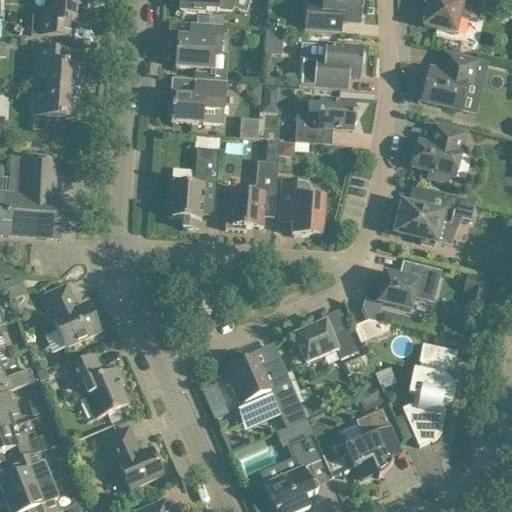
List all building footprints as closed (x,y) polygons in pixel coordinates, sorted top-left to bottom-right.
[(86,0),(52,0),(52,11),(33,10),(31,37),(70,40),(71,26),(87,28),(88,13),(86,13),(86,0)] [(179,0),(179,13),(199,14),(205,15),(205,12),(219,13),(219,12),(231,12),(234,0),(179,0)] [(307,0),(307,11),(305,34),(320,35),(340,36),(341,23),(355,24),(359,25),(360,15),(360,10),(363,8),(363,0),(307,0)] [(423,28),(443,32),(455,35),(459,19),(478,23),(483,0),(454,0),(454,1),(448,0),(430,0),(427,12),(423,11),(420,23),(424,24),(423,28)] [(209,17),(208,27),(210,27),(222,28),(223,18),(209,17)] [(175,69),(194,70),(212,71),(213,55),(221,56),(223,28),(222,28),(210,27),(208,27),(190,25),(189,40),(177,39),(175,69)] [(298,89),(314,90),(348,93),(349,79),(361,80),(362,68),(364,65),(365,56),(363,54),(363,50),(325,47),(324,61),(300,59),(298,89)] [(47,78),(46,91),(80,94),(81,81),(84,81),(85,67),(69,65),(70,52),(38,50),(36,77),(47,78)] [(421,103),(441,108),(460,113),(466,87),(472,89),(479,62),(445,54),(440,74),(429,72),(426,86),(422,87),(420,96),(422,99),(421,103)] [(191,126),(203,127),(223,128),(226,84),(214,83),(194,82),(193,98),(173,97),(172,103),(170,103),(169,118),(171,118),(171,124),(191,126)] [(246,94),(251,100),(260,101),(261,87),(246,86),(246,94)] [(263,89),(263,101),(277,102),(278,90),(263,89)] [(80,94),(46,91),(45,105),(34,105),(32,132),(40,133),(41,119),(81,122),(82,107),(79,107),(80,94)] [(355,105),(335,104),(319,103),(319,116),(304,115),(304,119),(296,118),(295,145),(303,146),(323,147),(323,131),(353,133),(354,127),(355,125),(356,124),(357,122),(357,120),(357,118),(357,116),(357,115),(356,113),(355,112),(355,105)] [(242,119),(242,139),(260,140),(260,120),(242,119)] [(450,178),(456,180),(462,155),(461,154),(465,135),(434,128),(430,147),(417,144),(415,154),(412,156),(410,163),(412,166),(411,169),(428,173),(426,181),(449,186),(450,178)] [(267,143),(265,164),(257,164),(256,186),(246,194),(231,193),(229,212),(226,212),(225,232),(246,234),(246,229),(261,230),(264,197),(276,198),(277,178),(278,165),(277,165),(279,144),(267,143)] [(279,144),(279,157),(293,158),(294,144),(279,144)] [(219,153),(217,152),(197,151),(194,186),(171,184),(168,220),(182,221),(182,229),(198,231),(199,222),(201,222),(203,202),(203,196),(216,197),(219,153)] [(0,237),(60,241),(63,200),(54,200),(55,182),(56,163),(12,160),(10,195),(0,194),(0,237)] [(310,196),(311,191),(310,188),(308,186),(306,185),(305,184),(303,183),(282,182),(279,224),(292,225),(292,237),(309,238),(309,236),(322,237),(325,197),(310,196)] [(475,205),(437,196),(418,191),(414,208),(402,205),(395,235),(421,241),(420,246),(435,249),(436,245),(451,248),(462,221),(471,223),(475,205)] [(380,293),(378,305),(410,312),(414,298),(432,303),(439,273),(404,264),(403,265),(411,267),(408,281),(385,275),(384,279),(380,282),(378,289),(380,293)] [(464,310),(482,314),(489,282),(466,276),(463,293),(468,294),(464,310)] [(25,293),(20,278),(5,284),(10,298),(25,293)] [(67,288),(48,296),(44,297),(54,320),(53,321),(66,349),(100,335),(87,306),(77,311),(67,288)] [(368,320),(353,327),(360,343),(388,331),(390,325),(368,320)] [(358,354),(356,351),(348,332),(332,340),(325,324),(293,338),(301,356),(306,367),(337,353),(340,362),(358,354)] [(413,406),(402,411),(419,450),(433,444),(435,442),(437,440),(439,438),(440,437),(441,435),(441,433),(445,412),(440,411),(442,403),(445,404),(447,404),(448,404),(450,403),(452,402),(453,400),(454,398),(454,396),(454,393),(454,392),(454,390),(453,388),(453,387),(452,386),(451,384),(449,382),(447,380),(444,378),(446,370),(447,371),(448,370),(449,370),(450,370),(452,369),(453,368),(454,367),(455,366),(455,364),(457,354),(434,349),(423,347),(419,365),(421,365),(419,373),(413,372),(408,397),(414,398),(413,406)] [(93,357),(75,365),(66,369),(75,390),(85,386),(98,417),(95,418),(96,421),(128,408),(121,394),(125,392),(116,371),(102,377),(93,357)] [(366,357),(360,359),(365,370),(370,367),(366,357)] [(306,420),(299,404),(287,376),(273,382),(272,379),(265,382),(255,359),(241,365),(236,363),(234,368),(224,372),(229,382),(227,387),(232,389),(240,407),(261,398),(265,408),(281,400),(283,405),(292,428),(307,422),(306,420)] [(37,374),(40,383),(50,379),(46,370),(37,374)] [(1,381),(6,394),(34,384),(30,371),(1,381)] [(223,406),(215,386),(203,391),(200,392),(209,412),(211,411),(223,406)] [(364,414),(384,405),(378,392),(358,401),(364,414)] [(0,432),(14,428),(11,418),(19,415),(11,393),(2,397),(0,397),(0,432)] [(316,397),(299,404),(306,420),(322,413),(316,397)] [(28,404),(33,419),(46,414),(41,400),(28,404)] [(382,411),(368,417),(355,423),(362,441),(344,448),(346,451),(354,470),(357,468),(363,482),(377,476),(379,478),(378,479),(378,480),(381,478),(384,476),(386,474),(389,471),(391,469),(393,466),(391,464),(384,450),(397,444),(389,426),(382,411)] [(292,428),(277,435),(283,450),(287,448),(305,440),(310,439),(313,437),(307,422),(292,428)] [(0,456),(1,456),(5,465),(33,456),(26,435),(18,438),(14,428),(0,432),(0,456)] [(159,466),(157,465),(151,452),(140,457),(129,430),(110,438),(104,441),(119,477),(123,476),(130,492),(144,486),(163,477),(161,474),(162,471),(159,466)] [(287,448),(292,460),(297,472),(264,486),(275,511),(278,511),(280,511),(304,511),(310,510),(306,500),(314,496),(315,496),(316,495),(317,494),(317,493),(318,492),(318,491),(317,489),(317,488),(316,487),(314,486),(313,486),(312,486),(310,486),(303,470),(320,463),(310,439),(305,440),(287,448)] [(62,446),(51,450),(53,456),(61,459),(66,457),(62,446)] [(0,482),(0,489),(4,500),(51,484),(44,465),(42,465),(38,454),(33,456),(5,465),(10,478),(0,482)] [(51,484),(4,500),(8,511),(60,511),(56,502),(58,501),(51,484)] [(168,511),(165,503),(143,511),(168,511)]
